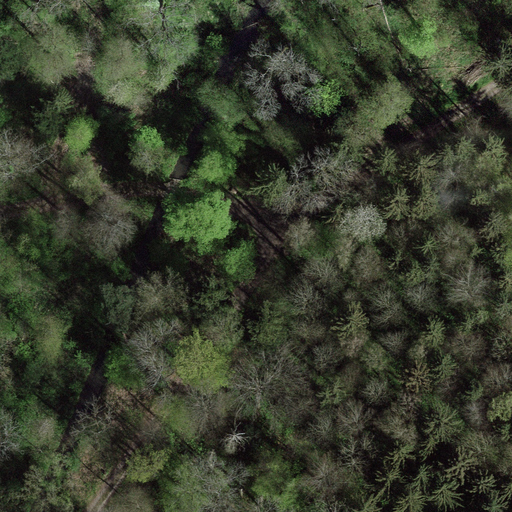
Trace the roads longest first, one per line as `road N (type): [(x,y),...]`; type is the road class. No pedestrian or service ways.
road 1 (track): [(0,214),(154,188),(283,224),(511,78)]
road 2 (track): [(90,511),(283,224)]
